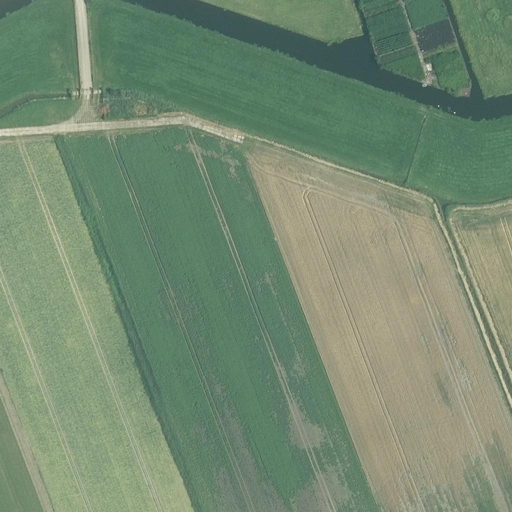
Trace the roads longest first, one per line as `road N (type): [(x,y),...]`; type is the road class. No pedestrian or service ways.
road 1 (track): [(78,0),(89,90),(79,118),(65,129),(0,132)]
road 2 (track): [(65,129),(185,120),(247,143)]
